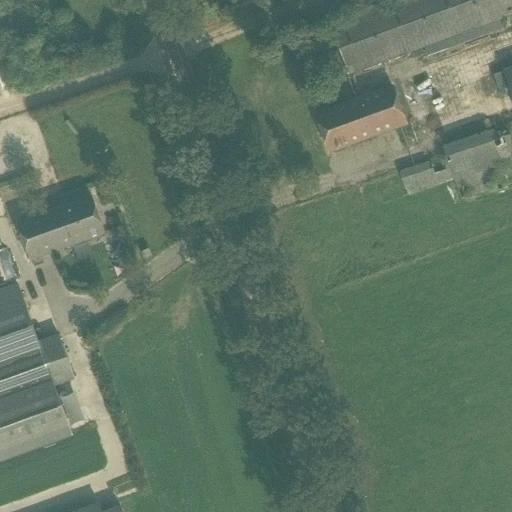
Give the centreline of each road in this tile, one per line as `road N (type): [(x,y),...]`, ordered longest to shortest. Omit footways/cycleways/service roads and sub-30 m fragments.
road 1 (tertiary): [(329,511),(155,0)]
road 2 (track): [(322,0),(0,114)]
